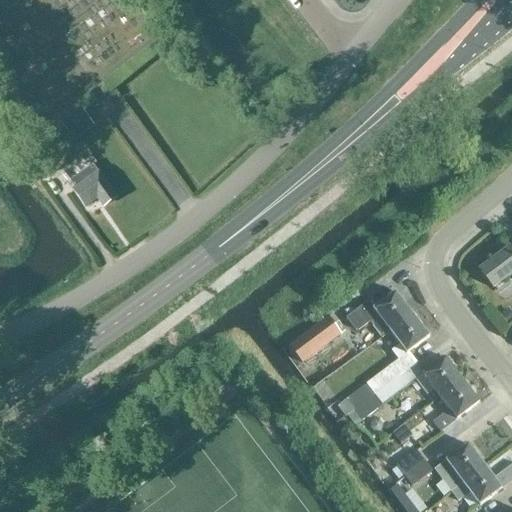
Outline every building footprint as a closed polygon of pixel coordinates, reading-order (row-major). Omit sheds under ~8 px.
[(72,141),(93,126),(81,109),(60,124),(72,141)] [(68,182),(74,191),(85,207),(97,199),(103,207),(116,198),(94,165),(68,182)] [(511,252),(509,248),(479,270),(492,288),(511,273),(511,252)] [(368,301),(345,318),(355,330),(358,330),(369,322),(381,338),(389,332),(412,315),(395,292),(373,308),(368,301)] [(389,332),(398,344),(390,350),(398,361),(429,338),(412,315),(389,332)] [(300,361),(338,332),(326,316),(288,345),(300,361)] [(444,358),(422,375),(438,397),(461,380),(444,358)] [(479,402),(461,380),(438,397),(448,410),(432,422),(439,432),(455,420),(456,420),(479,402)] [(354,410),(373,396),(365,385),(345,400),(354,410)] [(381,406),(373,396),(354,410),(362,421),(381,406)] [(337,406),(345,417),(348,415),(355,426),(362,421),(354,410),(345,400),(337,406)] [(433,471),(450,493),(463,484),(485,467),(468,444),(433,471)] [(404,476),(423,461),(415,451),(396,466),(404,476)] [(431,472),(423,461),(404,476),(412,487),(431,472)] [(463,484),(450,493),(458,503),(470,493),(480,506),(511,481),(511,463),(493,478),(485,467),(463,484)] [(391,492),(389,493),(403,511),(415,511),(397,487),(391,492)]
